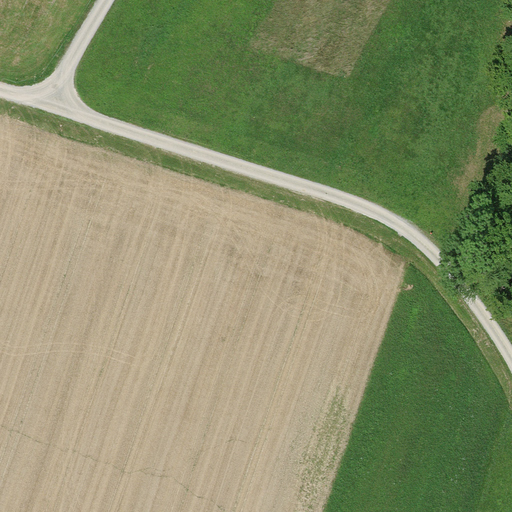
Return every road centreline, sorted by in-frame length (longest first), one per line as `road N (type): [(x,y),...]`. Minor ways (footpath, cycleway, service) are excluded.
road 1 (track): [(511,356),(456,275),(384,215),(0,88)]
road 2 (track): [(48,104),(112,0)]
